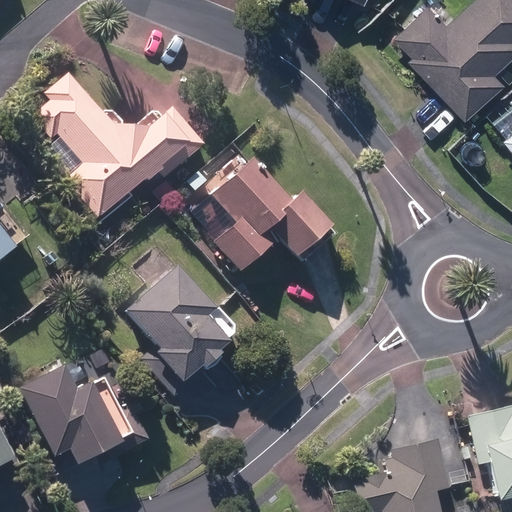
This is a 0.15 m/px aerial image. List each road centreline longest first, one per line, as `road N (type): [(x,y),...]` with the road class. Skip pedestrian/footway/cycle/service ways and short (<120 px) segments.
road 1 (residential): [(437,243),(356,126),(313,81),(263,45),(162,0)]
road 2 (residential): [(423,320),(245,469),(205,497),(155,511)]
